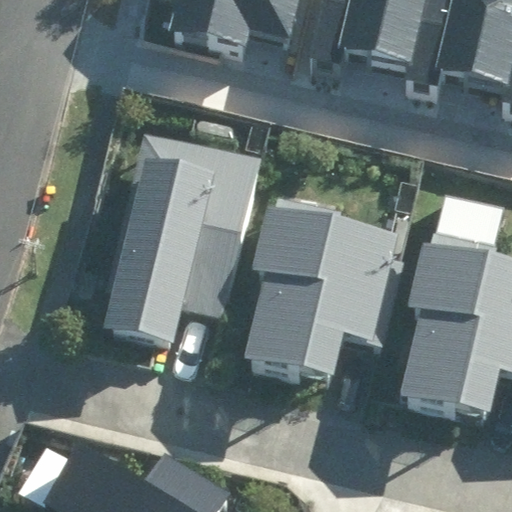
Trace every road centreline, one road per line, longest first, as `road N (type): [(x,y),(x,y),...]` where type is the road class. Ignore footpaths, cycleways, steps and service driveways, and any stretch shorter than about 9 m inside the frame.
road 1 (residential): [(388,457),(0,369)]
road 2 (residential): [(0,176),(45,0)]
road 3 (residential): [(388,457),(511,486)]
